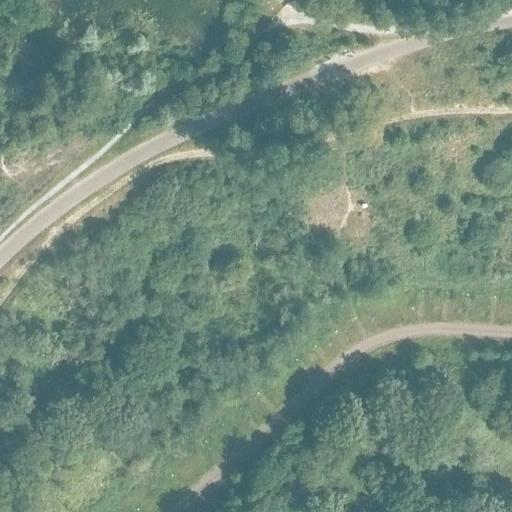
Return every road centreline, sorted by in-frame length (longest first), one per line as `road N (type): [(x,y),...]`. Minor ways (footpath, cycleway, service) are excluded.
road 1 (unknown): [(0,303),(74,220),(120,181),(157,165),(202,153),(275,151),(401,118),(511,110)]
road 2 (track): [(166,511),(365,324),(444,313),(511,319)]
